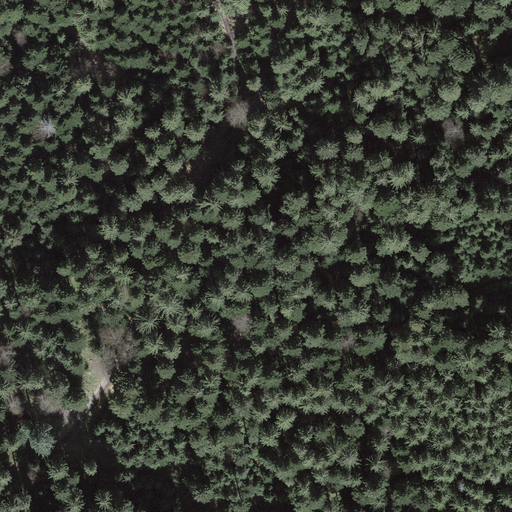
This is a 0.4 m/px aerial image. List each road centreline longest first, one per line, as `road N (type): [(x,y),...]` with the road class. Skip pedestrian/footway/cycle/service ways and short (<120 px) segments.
road 1 (track): [(290,0),(257,91),(152,264),(118,364)]
road 2 (track): [(118,364),(76,153),(91,66),(84,40),(39,0)]
road 3 (track): [(118,364),(74,426),(0,484)]
road 4 (track): [(236,127),(237,65),(216,0)]
